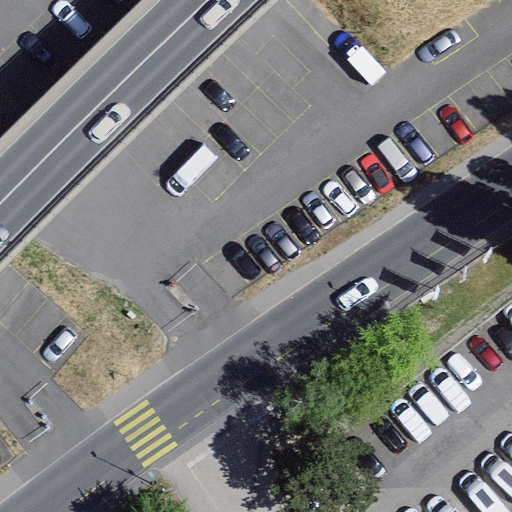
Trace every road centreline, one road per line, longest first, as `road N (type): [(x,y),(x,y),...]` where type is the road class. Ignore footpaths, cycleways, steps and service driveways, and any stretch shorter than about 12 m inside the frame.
road 1 (tertiary): [(39,511),(511,183)]
road 2 (secondary): [(0,211),(212,0)]
